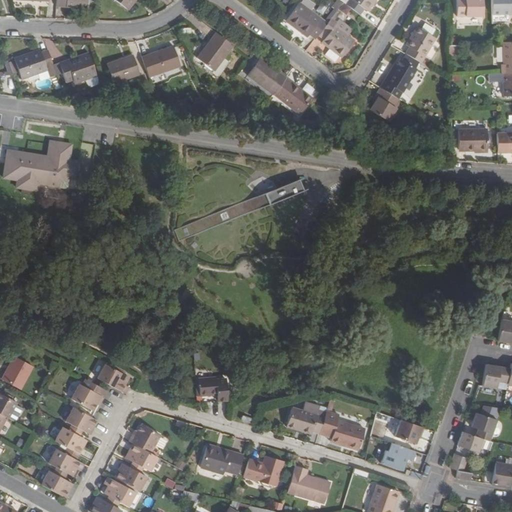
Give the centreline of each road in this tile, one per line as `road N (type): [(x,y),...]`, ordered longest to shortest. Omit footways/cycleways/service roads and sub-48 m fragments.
road 1 (residential): [(511,176),(376,163),(0,103)]
road 2 (residential): [(73,511),(130,398),(429,487)]
road 3 (residential): [(408,0),(361,75),(344,85),(222,0)]
road 4 (residential): [(0,26),(126,31),(161,21),(188,0)]
road 5 (residential): [(429,487),(476,347),(511,355)]
